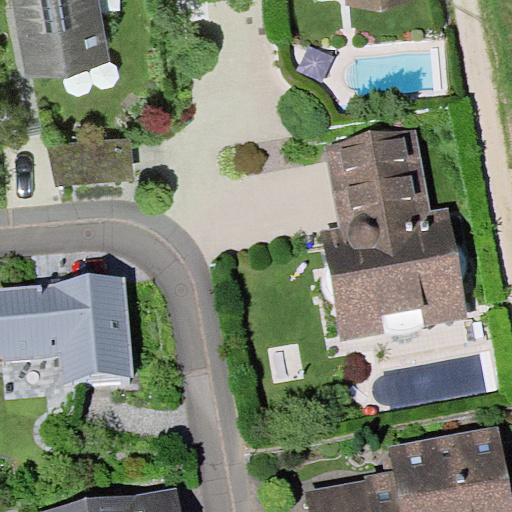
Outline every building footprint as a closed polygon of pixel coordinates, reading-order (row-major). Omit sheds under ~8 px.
[(100,0),(19,0),(30,59),(109,44),(100,0)] [(416,144),(340,155),(354,246),(333,249),(346,330),(465,311),(452,231),(430,234),(416,144)] [(3,298),(8,354),(71,349),(74,385),(130,380),(122,288),(3,298)] [(407,483),(313,499),(315,511),(507,511),(498,455),(477,458),(475,445),(402,458),(407,483)] [(179,511),(177,499),(108,511),(179,511)]
